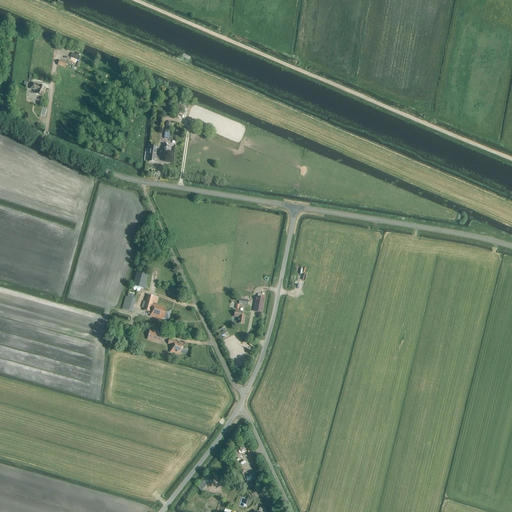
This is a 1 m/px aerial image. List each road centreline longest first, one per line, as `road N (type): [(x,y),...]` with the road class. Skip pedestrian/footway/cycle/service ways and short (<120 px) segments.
road 1 (track): [(136,0),(511,159)]
road 2 (unclassified): [(296,207),(99,172),(0,122)]
road 3 (track): [(241,404),(142,183)]
road 4 (unclassified): [(511,247),(296,207)]
road 5 (unclassified): [(241,404),(274,310),(296,207)]
road 6 (unclassified): [(162,511),(241,404)]
